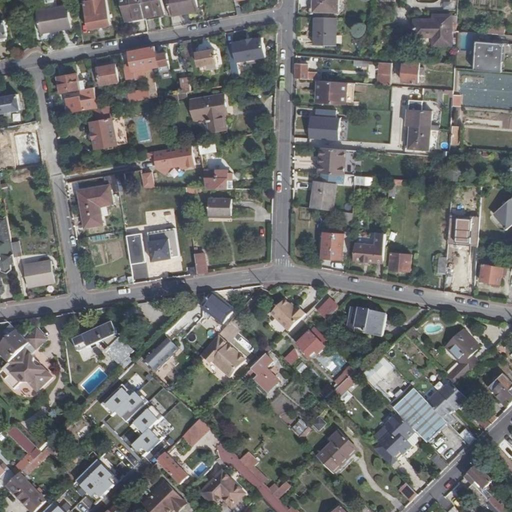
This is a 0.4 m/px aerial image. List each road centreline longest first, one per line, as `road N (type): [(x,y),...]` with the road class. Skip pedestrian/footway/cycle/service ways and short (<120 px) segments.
road 1 (residential): [(289,13),(282,273)]
road 2 (residential): [(34,60),(289,13)]
road 3 (residential): [(34,60),(75,301)]
road 4 (residential): [(511,315),(282,273)]
road 5 (residential): [(282,273),(75,301)]
road 6 (residential): [(416,511),(511,420)]
